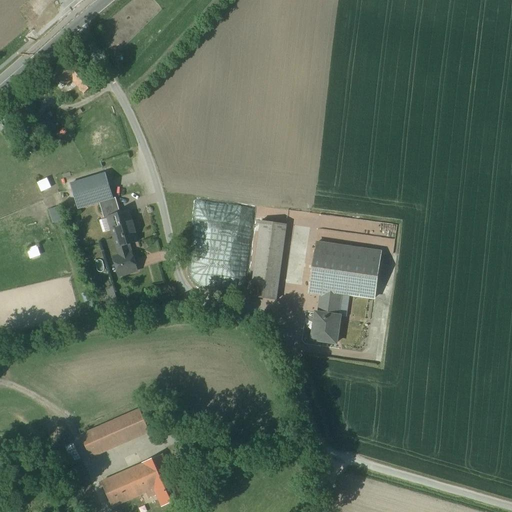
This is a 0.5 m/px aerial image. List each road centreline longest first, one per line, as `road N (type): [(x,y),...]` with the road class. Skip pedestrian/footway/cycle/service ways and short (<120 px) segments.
road 1 (unclassified): [(511,511),(325,460),(293,377),(240,314),(178,272),(161,190),(79,16)]
road 2 (unknown): [(364,373),(342,332),(257,260),(226,164),(191,98),(79,16)]
